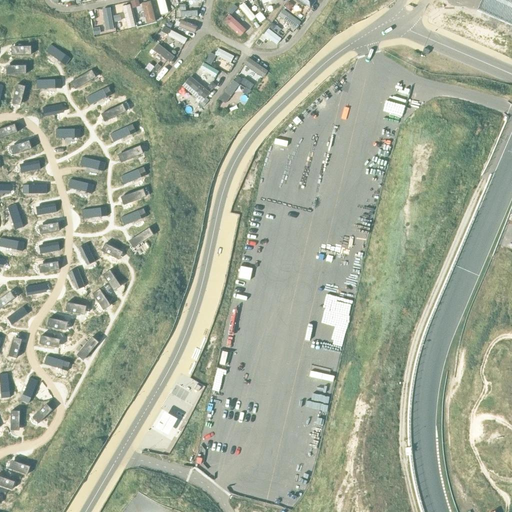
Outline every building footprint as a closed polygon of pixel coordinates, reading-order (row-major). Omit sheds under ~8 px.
[(138,0),(136,0),(130,2),(132,8),(140,6),(138,0)] [(511,0),(489,0),(485,14),(511,23),(511,0)] [(288,1),(284,7),(289,10),(293,5),(288,1)] [(234,4),(227,12),(231,15),(237,8),(234,4)] [(296,28),(301,21),(284,8),(279,14),(296,28)] [(260,12),(255,16),(260,23),(265,19),(260,12)] [(181,19),(178,26),(195,32),(197,25),(181,19)] [(164,26),(161,32),(168,35),(171,29),(164,26)] [(158,42),(153,49),(170,62),(175,55),(158,42)] [(46,52),(65,66),(71,59),(51,44),(46,52)] [(31,46),(15,46),(15,55),(31,55),(31,46)] [(210,53),(205,62),(211,65),(216,56),(210,53)] [(243,66),(264,76),(268,68),(247,58),(243,66)] [(157,64),(153,69),(157,72),(158,71),(161,67),(157,64)] [(26,65),(9,66),(9,75),(26,74),(26,65)] [(92,70),(73,80),(78,88),(96,77),(92,70)] [(237,76),(234,81),(239,84),(242,80),(237,76)] [(37,89),(61,88),(61,80),(36,80),(37,89)] [(25,86),(17,84),(13,100),(21,102),(25,86)] [(90,105),(112,95),(108,87),(86,97),(90,105)] [(245,88),(242,93),(248,96),(251,91),(245,88)] [(363,94),(357,115),(384,122),(389,101),(363,94)] [(200,104),(198,106),(201,109),(203,107),(208,102),(204,99),(200,104)] [(62,104),(42,108),(44,117),(64,113),(62,104)] [(126,112),(123,104),(104,113),(108,121),(126,112)] [(337,129),(341,110),(314,105),(311,124),(337,129)] [(352,140),(379,144),(382,122),(355,118),(352,140)] [(15,124),(0,129),(0,132),(2,138),(18,132),(15,124)] [(114,142),(136,133),(132,124),(110,134),(114,142)] [(330,155),(336,134),(304,125),(299,142),(304,143),(303,148),(330,155)] [(80,129),(56,129),(56,138),(80,138),(80,129)] [(32,149),(29,141),(13,145),(16,154),(32,149)] [(376,151),(377,147),(351,141),(346,162),(379,169),(382,152),(376,151)] [(140,145),(121,153),(124,162),(143,154),(140,145)] [(323,177),(328,156),(297,148),(294,159),(299,161),(297,170),(323,177)] [(106,163),(82,157),(80,166),(104,172),(106,163)] [(19,164),(21,173),(41,169),(39,161),(19,164)] [(336,207),(366,213),(369,192),(367,192),(369,183),(373,184),(376,170),(345,164),(342,186),(340,186),(336,207)] [(124,184),(147,175),(143,167),(121,176),(124,184)] [(294,174),(291,195),(319,199),(322,178),(294,174)] [(94,185),(70,179),(68,188),(92,194),(94,185)] [(0,193),(10,194),(11,185),(0,184),(0,193)] [(47,194),(47,185),(23,185),(23,194),(47,194)] [(143,189),(123,196),(127,204),(146,197),(143,189)] [(280,226),(285,199),(257,193),(251,220),(280,226)] [(287,201),(282,227),(311,233),(316,207),(287,201)] [(36,207),(37,216),(57,212),(55,203),(36,207)] [(7,207),(15,230),(23,227),(16,204),(7,207)] [(83,219),(107,216),(106,207),(82,210),(83,219)] [(124,226),(147,217),(143,208),(121,217),(124,226)] [(357,237),(362,216),(335,209),(330,230),(357,237)] [(58,222),(42,225),(43,234),(60,231),(58,222)] [(149,228),(131,239),(136,246),(154,235),(149,228)] [(258,244),(262,232),(250,228),(246,240),(258,244)] [(351,260),(356,240),(330,234),(325,254),(351,260)] [(0,246),(22,251),(24,243),(0,238),(0,240),(0,246)] [(40,254),(60,251),(58,242),(39,245),(40,254)] [(105,243),(101,251),(116,258),(120,250),(105,243)] [(95,262),(86,244),(78,248),(87,266),(95,262)] [(239,272),(251,274),(257,247),(246,244),(244,252),(239,272)] [(324,257),(320,277),(346,283),(351,262),(324,257)] [(58,261),(42,264),(43,273),(59,270),(58,261)] [(265,305),(291,309),(297,271),(272,267),(265,305)] [(85,287),(78,268),(69,272),(76,290),(85,287)] [(102,275),(112,288),(119,283),(110,270),(102,275)] [(239,277),(234,294),(245,297),(250,280),(239,277)] [(340,306),(345,286),(320,280),(315,300),(340,306)] [(45,284),(26,287),(27,296),(47,292),(45,284)] [(100,289),(92,294),(101,307),(109,303),(100,289)] [(0,309),(13,300),(7,293),(0,298),(0,309)] [(81,314),(83,305),(67,302),(65,311),(81,314)] [(304,349),(331,353),(334,333),(338,309),(312,305),(304,349)] [(12,325),(28,314),(23,306),(7,318),(12,325)] [(263,308),(259,339),(280,342),(285,312),(263,308)] [(63,330),(65,321),(49,318),(47,327),(63,330)] [(55,347),(57,339),(41,335),(39,344),(55,347)] [(92,336),(78,352),(85,358),(99,342),(92,336)] [(248,375),(253,341),(238,339),(232,378),(237,378),(237,373),(248,375)] [(17,358),(21,343),(13,340),(8,356),(17,358)] [(267,397),(277,347),(256,343),(248,382),(221,377),(219,388),(211,386),(196,468),(247,477),(262,396),(267,397)] [(301,350),(293,394),(319,399),(323,377),(327,378),(332,356),(301,350)] [(44,364),(67,371),(70,363),(46,356),(44,364)] [(0,374),(0,386),(1,399),(10,398),(8,373),(0,374)] [(38,381),(30,378),(20,400),(28,403),(38,381)] [(331,400),(332,392),(320,390),(319,399),(331,400)] [(292,396),(287,416),(313,423),(318,402),(292,396)] [(41,421),(52,410),(46,403),(34,415),(41,421)] [(19,427),(20,411),(11,410),(10,427),(19,427)] [(183,424),(160,411),(151,428),(173,441),(183,424)] [(286,418),(281,439),(307,446),(312,425),(286,418)] [(281,442),(276,462),(308,470),(310,459),(305,457),(307,449),(281,442)] [(30,466),(15,461),(12,470),(27,475),(30,466)] [(274,466),(271,488),(298,491),(301,470),(274,466)] [(15,481),(0,476),(0,485),(12,490),(15,481)] [(171,511),(137,491),(124,511),(171,511)]
